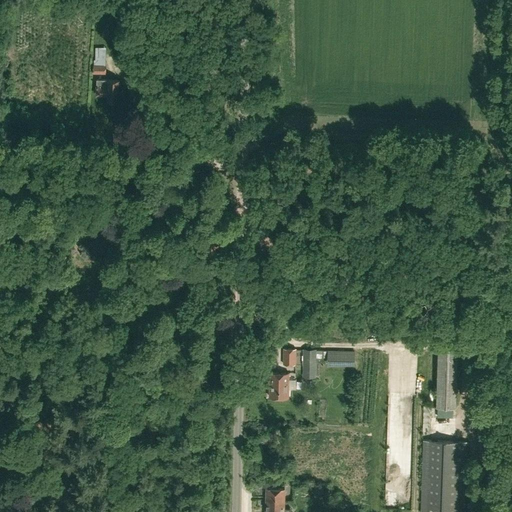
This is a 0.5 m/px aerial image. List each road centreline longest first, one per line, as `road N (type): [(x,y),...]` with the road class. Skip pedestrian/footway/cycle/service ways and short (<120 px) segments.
road 1 (tertiary): [(241,279),(247,0)]
road 2 (tertiary): [(511,294),(241,279)]
road 3 (track): [(242,165),(511,171)]
road 4 (tertiary): [(236,511),(241,279)]
